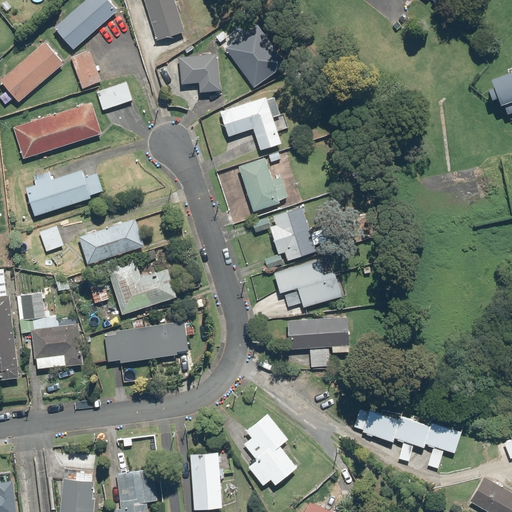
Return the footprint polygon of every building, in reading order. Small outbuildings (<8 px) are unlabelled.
[(109,0),(83,0),(53,28),(74,50),(119,10),(109,0)] [(174,0),(142,0),(155,41),(185,32),(174,0)] [(367,13),(356,4),(351,0),(292,0),(330,31),(333,28),(387,73),(396,62),(423,83),(413,94),(433,110),(452,86),(455,88),(478,60),(457,43),(441,61),(431,53),(436,46),(416,29),(407,40),(404,38),(399,44),(394,41),(399,36),(369,11),(367,13)] [(259,23),(224,47),(252,87),(287,62),(259,23)] [(45,41),(0,79),(0,80),(18,103),(64,64),(45,41)] [(90,49),(69,57),(82,90),(103,82),(90,49)] [(219,90),(216,54),(178,57),(180,84),(199,82),(200,92),(219,90)] [(511,111),(511,71),(492,79),(504,114),(511,111)] [(96,91),(102,109),(133,100),(128,82),(96,91)] [(280,144),(276,133),(289,129),(278,95),(266,99),(265,97),(219,111),(228,137),(253,129),(260,150),(280,144)] [(91,101),(13,127),(23,159),(101,134),(91,101)] [(271,180),(264,158),(237,167),(252,213),(280,204),(278,201),(288,198),(281,177),(271,180)] [(33,178),(35,184),(24,188),(33,217),(91,199),(90,195),(103,191),(98,174),(85,177),(83,169),(51,179),(49,173),(33,178)] [(251,222),(254,235),(269,230),(276,254),(262,258),(265,269),(302,257),(288,211),(272,216),(275,225),(271,226),(268,216),(251,222)] [(135,218),(77,236),(86,263),(143,244),(135,218)] [(54,223),(37,231),(46,251),(64,243),(54,223)] [(155,248),(143,252),(146,262),(158,258),(155,248)] [(105,267),(122,317),(176,299),(166,268),(149,274),(146,264),(138,267),(135,257),(105,267)] [(273,272),(278,292),(297,288),(298,293),(285,296),(287,307),(301,303),(302,308),(339,298),(329,257),(273,272)] [(0,267),(0,379),(18,378),(10,296),(4,296),(2,268),(0,267)] [(65,271),(52,276),(57,291),(71,287),(65,271)] [(87,284),(94,304),(110,298),(103,278),(87,284)] [(41,292),(20,294),(22,320),(32,319),(36,369),(81,365),(77,318),(58,320),(57,315),(44,316),(41,292)] [(202,296),(191,299),(194,309),(205,306),(202,296)] [(286,320),(287,349),(310,348),(311,367),(330,366),(330,354),(348,353),(347,317),(286,320)] [(132,321),(133,328),(115,331),(115,334),(103,335),(107,362),(119,360),(120,364),(177,356),(176,352),(188,351),(186,336),(194,335),(192,325),(189,326),(188,321),(149,326),(148,318),(132,321)] [(408,461),(412,446),(422,449),(424,444),(432,446),(426,466),(438,469),(443,449),(453,452),(460,428),(398,411),(397,416),(359,405),(352,429),(401,443),(397,458),(408,461)] [(248,467),(262,486),(270,481),(273,486),(296,469),(281,447),(289,442),(268,413),(246,429),(252,438),(243,444),(256,461),(248,467)] [(511,438),(503,442),(509,457),(511,456),(511,438)] [(192,510),(222,509),(221,481),(225,481),(223,452),(189,453),(192,510)] [(91,498),(93,470),(63,468),(59,511),(95,511),(96,498),(91,498)] [(154,469),(116,472),(119,508),(111,508),(111,511),(147,511),(146,501),(157,501),(154,469)] [(488,511),(511,511),(511,492),(483,476),(469,501),(488,511)] [(0,482),(0,511),(15,511),(12,481),(0,482)] [(325,483),(311,496),(317,503),(331,489),(325,483)] [(344,511),(333,511),(307,501),(302,511),(352,511),(346,509),(344,511)]
